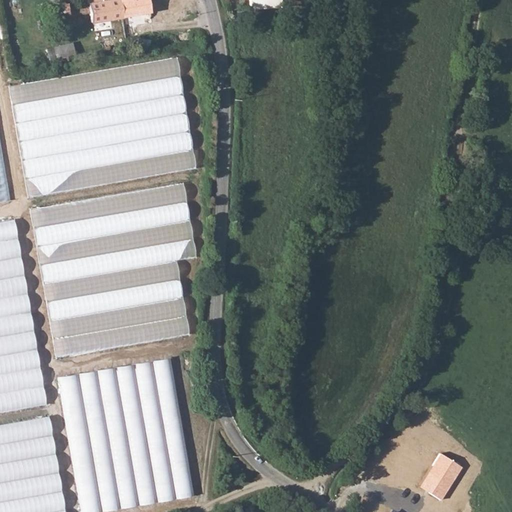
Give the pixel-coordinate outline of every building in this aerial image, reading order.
[(85,0),(86,4),(73,6),(75,16),(88,14),(90,23),(142,14),(142,20),(150,19),(147,0),(85,0)] [(249,0),(250,9),(281,6),(280,0),(249,0)] [(138,37),(136,46),(150,49),(153,49),(155,47),(155,45),(155,42),(153,41),(138,37)] [(49,61),(75,58),(73,43),(47,47),(49,61)] [(178,59),(9,83),(25,195),(194,171),(178,59)] [(184,184),(32,205),(52,355),(188,337),(177,259),(194,257),(184,184)] [(0,415),(44,409),(18,223),(0,225),(0,415)] [(60,374),(79,511),(87,511),(192,497),(172,358),(60,374)] [(64,511),(52,420),(0,426),(0,511),(64,511)]
